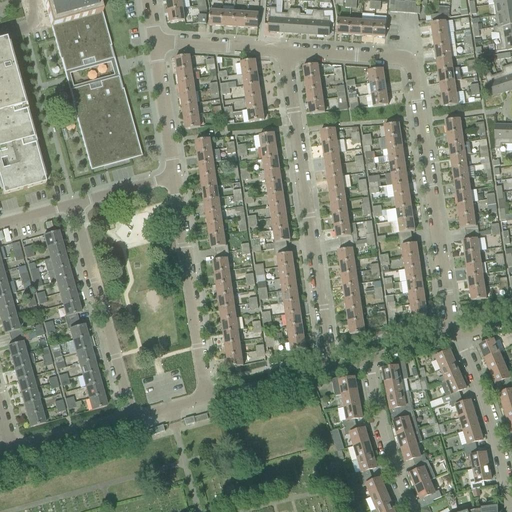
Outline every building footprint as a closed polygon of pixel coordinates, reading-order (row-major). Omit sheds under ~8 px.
[(0,0),(0,39),(39,28),(35,12),(42,10),(40,2),(33,4),(31,0),(0,0)] [(43,0),(60,60),(61,60),(65,73),(83,67),(82,62),(93,59),(94,64),(113,59),(110,47),(111,46),(98,0),(43,0)] [(165,0),(168,11),(182,9),(181,0),(165,0)] [(390,6),(390,13),(394,13),(403,14),(404,2),(404,3),(395,2),(393,0),(390,0),(390,6)] [(403,14),(415,15),(415,8),(415,2),(404,2),(403,14)] [(511,2),(494,5),(496,17),(511,14),(511,2)] [(438,8),(438,15),(443,14),(444,19),(449,19),(449,8),(438,8)] [(182,9),(168,11),(169,23),(184,21),(182,9)] [(268,33),(280,34),(281,14),(276,14),(275,9),(269,9),(268,33)] [(209,26),(221,27),(222,11),(210,10),(209,26)] [(280,34),(292,34),(294,10),(288,10),(287,15),(281,14),(280,34)] [(292,34),(304,35),(306,16),(300,16),(299,11),(294,10),(292,34)] [(221,27),(233,28),(234,12),(222,11),(221,27)] [(233,28),(245,29),(246,13),(234,12),(233,28)] [(304,35),(316,36),(318,12),(312,12),(310,16),(306,16),(304,35)] [(318,12),(316,36),(328,37),(330,18),(324,17),(323,12),(318,12)] [(246,13),(245,29),(257,30),(258,14),(246,13)] [(511,14),(496,17),(498,28),(511,25),(511,14)] [(197,24),(206,25),(207,16),(198,16),(197,24)] [(336,35),(349,36),(350,21),(337,20),(336,35)] [(349,36),(361,36),(362,21),(350,21),(349,36)] [(361,36),(372,37),(373,22),(362,21),(361,36)] [(373,22),(372,37),(385,38),(386,23),(373,22)] [(430,24),(432,37),(447,34),(445,22),(430,24)] [(499,35),(499,40),(511,38),(511,25),(498,28),(493,29),(494,34),(499,35)] [(432,37),(434,48),(448,46),(447,34),(432,37)] [(511,38),(499,40),(500,45),(496,47),(496,53),(511,50),(511,38)] [(0,161),(6,160),(8,169),(0,170),(0,178),(2,178),(3,183),(0,184),(3,195),(45,183),(42,172),(39,173),(38,168),(41,168),(36,150),(33,151),(32,147),(35,146),(30,128),(27,129),(26,125),(29,124),(24,106),(21,107),(19,103),(23,102),(18,85),(15,85),(13,81),(17,80),(10,56),(7,57),(5,52),(8,51),(5,40),(0,41),(0,161)] [(448,46),(434,48),(435,60),(450,58),(457,57),(455,45),(448,46)] [(175,59),(177,71),(191,69),(190,57),(175,59)] [(435,60),(437,72),(452,70),(450,58),(435,60)] [(241,63),(242,75),(257,73),(255,61),(241,63)] [(303,67),(305,79),(319,77),(318,65),(303,67)] [(502,74),(496,76),(502,94),(511,90),(511,84),(506,67),(501,69),(502,74)] [(177,71),(178,83),(193,81),(191,69),(177,71)] [(452,70),(437,72),(439,84),(454,82),(460,81),(459,69),(452,70)] [(368,72),(370,84),(384,82),(382,70),(368,72)] [(242,75),(244,87),(259,85),(257,73),(242,75)] [(502,94),(496,76),(491,77),(489,73),(483,75),(491,98),(502,94)] [(73,103),(72,103),(90,171),(103,167),(103,165),(128,158),(129,160),(141,157),(123,89),(121,90),(118,77),(99,82),(101,88),(90,91),(88,85),(70,91),(73,103)] [(305,79),(306,91),(321,89),(319,77),(305,79)] [(178,83),(180,95),(195,92),(193,81),(178,83)] [(370,84),(372,96),(386,94),(384,82),(370,84)] [(439,84),(441,96),(455,94),(454,82),(439,84)] [(244,87),(246,99),(261,97),(259,85),(244,87)] [(306,91),(308,103),(323,101),(321,89),(306,91)] [(180,95),(182,107),(197,104),(195,92),(180,95)] [(455,94),(441,96),(442,108),(457,106),(465,105),(464,104),(463,93),(455,94)] [(386,94),(372,96),(373,108),(388,106),(386,94)] [(246,99),(248,111),(262,109),(261,97),(246,99)] [(323,101),(308,103),(310,115),(324,113),(323,101)] [(182,107),(184,118),(198,116),(197,104),(182,107)] [(262,109),(248,111),(249,123),(264,121),(262,109)] [(198,116),(184,118),(185,131),(200,128),(198,116)] [(445,122),(446,134),(461,132),(459,120),(445,122)] [(384,127),(386,139),(400,137),(399,124),(384,127)] [(501,145),(507,145),(507,126),(495,126),(494,150),(500,150),(501,145)] [(320,132),(322,144),(337,142),(335,129),(320,132)] [(446,134),(448,146),(463,144),(461,132),(446,134)] [(259,136),(261,148),(276,146),(274,134),(259,136)] [(386,139),(387,151),(402,148),(400,137),(386,139)] [(195,142),(197,154),(212,152),(210,140),(195,142)] [(322,144),(324,156),(338,154),(337,142),(322,144)] [(463,144),(448,146),(450,158),(465,156),(470,155),(468,143),(463,144)] [(261,148),(263,160),(278,158),(276,146),(261,148)] [(387,151),(383,151),(384,163),(389,163),(404,160),(402,148),(387,151)] [(197,154),(199,166),(214,164),(212,152),(197,154)] [(324,156),(325,168),(340,166),(338,154),(324,156)] [(450,158),(452,170),(466,168),(465,156),(450,158)] [(263,160),(264,172),(279,170),(278,158),(263,160)] [(389,163),(391,174),(406,172),(404,160),(389,163)] [(199,166),(201,178),(215,176),(214,164),(199,166)] [(325,168),(327,180),(342,178),(340,166),(325,168)] [(452,170),(453,182),(468,180),(466,168),(452,170)] [(264,172),(266,184),(281,182),(279,170),(264,172)] [(391,174),(393,186),(407,184),(406,172),(391,174)] [(201,178),(202,190),(217,187),(215,176),(201,178)] [(327,180),(329,192),(344,189),(342,178),(327,180)] [(453,182),(455,194),(470,191),(468,180),(453,182)] [(266,184),(268,196),(283,194),(281,182),(266,184)] [(393,186),(386,187),(387,199),(394,198),(409,196),(407,184),(393,186)] [(202,190),(204,201),(219,199),(217,187),(202,190)] [(329,192),(331,203),(345,201),(344,189),(329,192)] [(455,194),(457,206),(472,203),(470,191),(455,194)] [(268,196),(270,208),(285,206),(283,194),(268,196)] [(394,198),(396,210),(411,208),(409,196),(394,198)] [(204,201),(206,213),(221,211),(219,199),(204,201)] [(486,201),(488,213),(496,212),(494,200),(486,201)] [(331,203),(332,215),(347,213),(345,201),(331,203)] [(457,206),(459,217),(473,215),(472,203),(457,206)] [(270,208),(271,220),(286,218),(285,206),(270,208)] [(396,210),(398,222),(413,220),(411,208),(396,210)] [(206,213),(207,225),(222,223),(221,211),(206,213)] [(332,215),(334,227),(349,225),(347,213),(332,215)] [(473,215),(459,217),(461,230),(464,229),(465,235),(478,233),(477,228),(477,226),(476,227),(475,227),(473,215)] [(271,220),(273,232),(288,230),(286,218),(271,220)] [(397,234),(398,241),(411,239),(411,233),(414,232),(413,220),(398,222),(400,234),(399,234),(397,234)] [(207,225),(209,237),(224,235),(222,223),(207,225)] [(349,225),(334,227),(336,240),(340,239),(340,245),(353,243),(353,241),(357,241),(356,236),(355,224),(349,225)] [(273,244),(274,250),(287,248),(286,242),(290,242),(288,230),(273,232),(275,244),(274,244),(274,243),(273,244)] [(43,236),(47,248),(61,244),(58,232),(43,236)] [(462,242),(464,254),(479,252),(477,239),(479,239),(478,233),(465,235),(466,241),(462,242)] [(214,249),(215,255),(228,253),(227,247),(226,247),(224,235),(209,237),(211,249),(214,249)] [(401,246),(403,258),(418,256),(416,244),(412,245),(411,239),(398,241),(399,247),(400,247),(400,246),(401,246)] [(11,245),(12,252),(14,257),(22,255),(20,249),(18,243),(11,245)] [(338,251),(340,264),(354,262),(352,249),(353,249),(353,250),(354,250),(353,243),(340,245),(341,251),(338,251)] [(47,248),(50,259),(65,255),(61,244),(47,248)] [(277,256),(279,268),(293,266),(292,254),(288,254),(287,248),(274,250),(275,257),(276,257),(276,256),(277,256)] [(464,254),(466,266),(480,264),(479,252),(464,254)] [(213,261),(215,273),(229,271),(228,259),(229,259),(228,253),(215,255),(216,261),(213,261)] [(50,259),(43,261),(46,273),(47,273),(53,271),(68,267),(65,255),(50,259)] [(403,258),(405,270),(420,268),(418,256),(403,258)] [(340,264),(341,276),(356,273),(354,262),(340,264)] [(466,266),(467,278),(482,275),(480,264),(466,266)] [(279,268),(280,280),(295,278),(293,266),(279,268)] [(53,271),(47,273),(50,284),(56,282),(71,278),(68,267),(53,271)] [(405,270),(407,282),(422,280),(420,268),(405,270)] [(215,273),(216,285),(231,283),(229,271),(215,273)] [(341,276),(343,287),(358,285),(356,273),(341,276)] [(467,278),(469,290),(484,287),(482,275),(467,278)] [(56,282),(60,294),(74,290),(71,278),(56,282)] [(280,280),(282,292),(297,289),(295,278),(280,280)] [(407,282),(409,294),(423,292),(422,280),(407,282)] [(216,285),(218,297),(233,295),(231,283),(216,285)] [(0,285),(0,297),(9,295),(6,284),(0,285)] [(343,287),(345,299),(360,297),(358,285),(343,287)] [(484,287),(469,290),(471,302),(486,300),(484,287)] [(282,292),(284,303),(299,301),(297,289),(282,292)] [(60,294),(63,305),(77,301),(74,290),(60,294)] [(409,294),(410,306),(425,304),(423,292),(409,294)] [(0,297),(0,310),(13,307),(9,295),(0,297)] [(218,297),(220,309),(235,307),(233,295),(218,297)] [(345,299),(347,311),(361,309),(360,297),(345,299)] [(64,317),(66,324),(78,320),(77,314),(81,313),(77,301),(63,305),(66,317),(65,317),(64,317)] [(284,303),(286,315),(300,313),(299,301),(284,303)] [(425,304),(410,306),(412,318),(427,316),(425,304)] [(0,310),(0,318),(1,323),(16,318),(13,307),(0,310)] [(220,309),(222,321),(236,319),(235,307),(220,309)] [(347,311),(348,323),(363,321),(361,309),(347,311)] [(286,315),(287,327),(302,325),(300,313),(286,315)] [(9,333),(10,339),(23,336),(21,329),(20,329),(20,330),(19,330),(16,318),(1,323),(4,334),(9,333)] [(222,321),(223,333),(238,330),(236,319),(222,321)] [(70,329),(73,341),(87,337),(84,325),(80,326),(78,320),(66,324),(68,330),(69,330),(69,329),(70,329)] [(363,321),(348,323),(350,335),(365,333),(363,321)] [(287,327),(289,339),(304,337),(302,325),(287,327)] [(223,333),(225,345),(240,342),(238,330),(223,333)] [(8,346),(11,358),(26,354),(22,342),(24,342),(23,336),(10,339),(12,345),(8,346)] [(73,341),(65,344),(68,354),(76,352),(90,348),(87,337),(73,341)] [(304,337),(289,339),(291,351),(306,349),(304,337)] [(479,348),(484,360),(499,354),(493,341),(479,348)] [(225,345),(227,356),(242,354),(240,342),(225,345)] [(76,352),(79,364),(94,360),(90,348),(76,352)] [(435,359),(441,371),(455,365),(450,352),(435,359)] [(26,354),(11,358),(14,370),(29,366),(29,365),(34,363),(31,354),(26,355),(26,354)] [(242,354),(227,356),(229,369),(243,366),(242,354)] [(484,360),(489,372),(504,366),(499,354),(484,360)] [(61,356),(53,359),(55,365),(63,362),(61,356)] [(79,364),(83,375),(97,371),(94,360),(79,364)] [(388,370),(382,371),(384,384),(400,381),(406,380),(403,363),(403,362),(388,366),(388,370)] [(438,380),(440,386),(460,377),(455,365),(441,371),(443,377),(438,380)] [(14,370),(18,381),(32,377),(29,366),(14,370)] [(502,381),(504,387),(511,384),(511,376),(509,377),(504,366),(489,372),(495,385),(502,381)] [(83,375),(86,387),(100,383),(97,371),(83,375)] [(18,381),(21,393),(35,389),(32,377),(18,381)] [(357,392),(354,379),(348,380),(347,377),(332,381),(335,397),(341,395),(357,392)] [(460,377),(440,386),(446,397),(441,399),(444,405),(449,403),(461,399),(458,393),(466,390),(460,377)] [(421,379),(419,380),(419,381),(422,390),(423,392),(428,391),(424,378),(421,379)] [(68,380),(60,382),(61,388),(69,385),(68,380)] [(406,380),(400,381),(403,394),(409,393),(406,380)] [(384,384),(387,397),(403,394),(400,381),(384,384)] [(86,387),(89,399),(103,395),(100,383),(86,387)] [(499,395),(503,409),(511,405),(511,384),(504,387),(506,393),(499,395)] [(21,393),(24,404),(39,400),(35,389),(21,393)] [(344,408),(359,405),(357,392),(341,395),(344,408)] [(397,409),(399,415),(413,412),(410,393),(409,393),(403,394),(387,397),(389,411),(397,409)] [(103,395),(89,399),(92,410),(107,406),(103,395)] [(341,395),(335,397),(337,409),(344,408),(341,395)] [(432,410),(444,405),(441,399),(429,404),(432,410)] [(455,408),(459,420),(474,416),(470,402),(463,405),(461,399),(449,403),(451,409),(455,408)] [(24,404),(27,416),(42,412),(39,400),(24,404)] [(342,422),(343,429),(356,426),(354,420),(362,419),(359,405),(344,408),(344,409),(346,421),(342,422)] [(511,405),(503,409),(506,421),(511,419),(511,405)] [(344,409),(337,410),(340,422),(342,422),(346,421),(344,409)] [(42,412),(27,416),(31,427),(45,423),(42,412)] [(393,424),(397,437),(418,430),(413,412),(399,415),(400,422),(393,424)] [(459,420),(463,433),(478,428),(474,416),(459,420)] [(193,418),(184,420),(185,427),(195,424),(194,418),(193,418)] [(154,429),(151,430),(152,431),(153,435),(153,436),(165,433),(163,426),(154,429)] [(350,435),(353,448),(369,443),(365,430),(357,432),(356,426),(343,429),(345,437),(350,435)] [(463,433),(457,434),(461,447),(463,446),(464,453),(476,450),(475,443),(482,441),(478,428),(463,433)] [(412,432),(397,437),(401,449),(416,445),(422,443),(420,437),(414,439),(412,432)] [(333,435),(331,435),(333,440),(335,446),(336,452),(343,450),(338,433),(333,435)] [(353,448),(357,460),(372,456),(369,443),(353,448)] [(412,460),(414,466),(426,462),(424,456),(420,457),(416,445),(401,449),(405,462),(412,460)] [(470,458),(473,471),(488,468),(486,454),(478,456),(476,450),(464,453),(466,459),(470,458)] [(357,474),(359,481),(371,477),(369,471),(376,469),(372,456),(357,460),(351,462),(355,473),(357,474)] [(409,475),(414,488),(429,482),(435,479),(428,461),(426,462),(414,466),(416,472),(409,475)] [(488,468),(473,471),(468,472),(472,491),(474,491),(479,490),(484,489),(483,483),(491,481),(488,468)] [(352,475),(346,477),(348,484),(354,482),(352,475)] [(366,486),(371,498),(385,492),(380,480),(373,483),(371,477),(359,481),(362,488),(366,486)] [(429,482),(414,488),(420,500),(427,497),(430,503),(441,498),(438,492),(434,493),(429,482)] [(474,491),(472,491),(473,498),(480,497),(479,490),(474,491)] [(371,498),(376,510),(391,504),(385,492),(371,498)]
